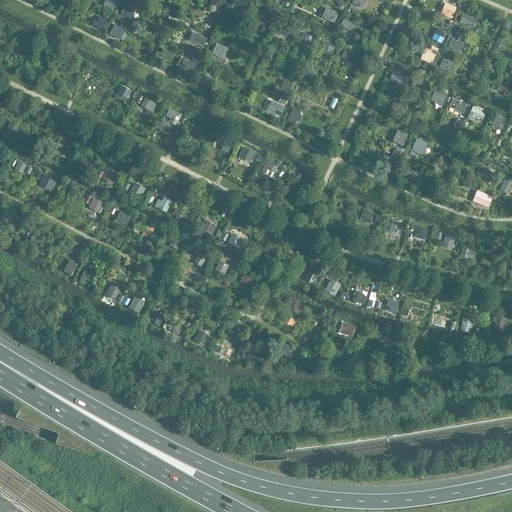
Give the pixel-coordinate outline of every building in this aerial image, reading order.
[(118,2),(114,0),(105,0),(102,7),(112,12),(118,2)] [(244,5),(234,0),(229,10),(239,16),(244,5)] [(367,0),(353,0),(352,4),(362,10),(367,0)] [(455,8),(445,3),(440,14),(451,19),(455,8)] [(135,11),(124,5),(119,16),(129,21),(135,11)] [(335,15),(325,9),(320,20),(330,25),(335,15)] [(476,16),(465,11),(461,22),(471,27),(476,16)] [(270,17),(259,12),(254,23),(265,27),(270,17)] [(108,21),(98,16),(92,26),(102,32),(108,21)] [(357,22),(346,17),(341,28),(352,33),(357,22)] [(126,30),(115,24),(110,35),(120,40),(126,30)] [(289,29),(279,24),(273,34),(283,40),(289,29)] [(445,32),(434,28),(429,38),(440,43),(445,32)] [(205,37),(194,31),(189,42),(199,47),(205,37)] [(314,38),(303,33),(298,43),(309,48),(314,38)] [(465,39),(454,34),(449,45),(460,50),(465,39)] [(330,46),(319,41),(314,51),(324,57),(330,46)] [(226,49),(215,44),(210,55),(221,60),(226,49)] [(436,55),(426,49),(421,60),(431,65),(436,55)] [(358,57),(348,52),(342,62),(353,68),(358,57)] [(194,63),(184,59),(179,70),(190,74),(194,63)] [(455,63),(445,59),(440,70),(451,74),(455,63)] [(215,74),(205,68),(199,79),(209,84),(215,74)] [(405,78),(395,72),(389,83),(399,88),(405,78)] [(290,86),(280,81),(274,91),(284,97),(290,86)] [(511,86),(508,84),(503,95),(511,99),(511,86)] [(132,91),(122,85),(116,96),(126,101),(132,91)] [(445,97),(435,91),(429,102),(440,107),(445,97)] [(155,100),(145,95),(139,105),(150,111),(155,100)] [(281,97),(279,103),(286,105),(288,100),(281,97)] [(463,104),(453,98),(447,109),(458,114),(463,104)] [(282,106),(272,100),(266,111),(277,116),(282,106)] [(482,112),(472,107),(467,118),(478,123),(482,112)] [(301,114),(291,109),(285,119),(295,125),(301,114)] [(178,118),(168,112),(162,123),(173,128),(178,118)] [(507,121),(497,115),(491,126),(501,131),(507,121)] [(20,126),(9,121),(4,131),(14,137),(20,126)] [(205,126),(194,121),(190,132),(200,137),(205,126)] [(404,146),(409,134),(398,129),(393,141),(404,146)] [(233,142),(222,137),(218,148),(228,152),(233,142)] [(426,147),(416,141),(411,152),(421,157),(426,147)] [(66,150),(56,144),(50,155),(61,160),(66,150)] [(255,154),(245,149),(240,159),(250,165),(255,154)] [(24,164),(13,158),(8,169),(18,174),(24,164)] [(396,163),(385,158),(380,168),(390,174),(396,163)] [(263,171),(268,172),(269,170),(276,171),(278,163),(266,160),(263,171)] [(404,175),(412,177),(414,168),(407,166),(404,175)] [(117,176),(107,171),(102,181),(112,186),(117,176)] [(485,181),(492,184),(495,175),(489,172),(485,181)] [(297,180),(287,174),(281,185),(291,190),(297,180)] [(306,184),(309,178),(300,174),(297,180),(306,184)] [(511,187),(511,179),(506,176),(499,190),(508,194),(511,187)] [(54,182),(43,177),(38,187),(48,192),(54,182)] [(143,187),(133,182),(127,192),(137,197),(143,187)] [(79,193),(69,187),(63,198),(73,203),(79,193)] [(492,198),(475,192),(472,202),(489,208),(492,198)] [(104,204),(94,198),(88,209),(99,214),(104,204)] [(171,204),(161,198),(155,209),(166,214),(171,204)] [(374,214),(364,210),(359,220),(370,225),(374,214)] [(131,218),(120,212),(116,220),(127,226),(131,218)] [(218,225),(207,220),(202,231),(213,236),(218,225)] [(403,223),(392,220),(389,234),(399,237),(403,223)] [(156,232),(146,227),(140,237),(150,243),(156,232)] [(428,230),(420,227),(416,239),(424,242),(428,230)] [(245,239),(234,234),(229,244),(239,250),(245,239)] [(455,236),(447,234),(445,246),(453,248),(455,236)] [(169,247),(176,250),(180,243),(173,239),(169,247)] [(475,248),(464,245),(461,256),(472,259),(475,248)] [(207,255),(196,249),(193,255),(197,257),(194,263),(201,267),(207,255)] [(79,269),(69,263),(63,274),(74,279),(79,269)] [(228,270),(218,264),(213,275),(223,280),(228,270)] [(305,281),(314,285),(319,274),(310,270),(305,281)] [(96,276),(86,271),(81,281),(91,287),(96,276)] [(239,282),(248,286),(252,278),(243,274),(239,282)] [(339,285),(329,279),(323,290),(333,295),(339,285)] [(117,291),(107,285),(102,296),(112,301),(117,291)] [(366,296),(355,293),(352,304),(363,307),(366,296)] [(380,300),(369,297),(366,308),(377,311),(380,300)] [(144,303),(134,298),(128,308),(139,314),(144,303)] [(305,305),(295,300),(289,310),(300,316),(305,305)] [(399,303),(388,300),(384,311),(396,315),(399,303)] [(165,315),(154,309),(149,320),(159,325),(165,315)] [(450,317),(439,314),(436,326),(447,329),(450,317)] [(183,324),(173,319),(167,329),(177,334),(183,324)] [(511,322),(511,321),(499,319),(497,331),(510,333),(511,322)] [(475,323),(464,320),(460,331),(472,334),(475,323)] [(354,327),(342,323),(338,334),(351,338),(354,327)] [(210,335),(200,329),(194,340),(204,345),(210,335)] [(397,334),(384,333),(382,346),(395,347),(397,334)] [(291,347),(283,343),(279,352),(287,356),(291,347)] [(234,352),(223,346),(218,357),(228,362),(234,352)] [(257,353),(247,352),(246,363),(257,364),(257,353)]
